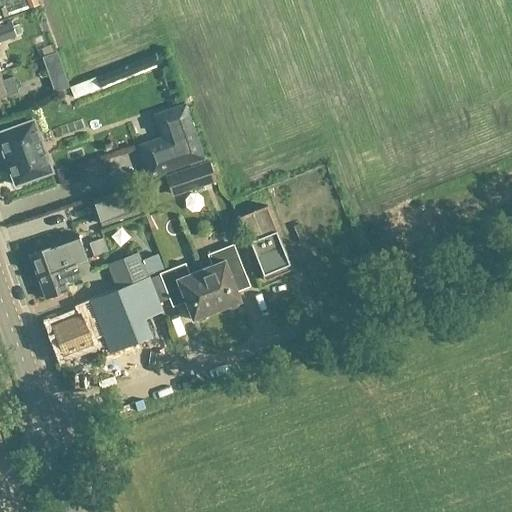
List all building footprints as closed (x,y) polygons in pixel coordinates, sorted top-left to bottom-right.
[(38,7),(35,0),(24,0),(28,10),(38,7)] [(0,42),(15,37),(10,24),(0,27),(0,42)] [(153,57),(93,81),(97,90),(157,66),(153,57)] [(63,74),(52,78),(57,93),(68,89),(63,74)] [(0,76),(0,100),(3,99),(9,117),(29,109),(25,99),(20,101),(12,79),(2,82),(0,76)] [(175,134),(137,147),(148,178),(201,160),(183,107),(168,112),(175,134)] [(30,123),(0,133),(0,149),(13,187),(48,174),(30,123)] [(207,164),(163,179),(169,199),(214,184),(207,164)] [(92,201),(101,226),(137,214),(128,189),(92,201)] [(262,282),(290,271),(265,207),(237,219),(262,282)] [(49,246),(51,250),(29,258),(36,278),(83,261),(74,237),(49,246)] [(209,267),(198,271),(214,312),(226,307),(227,309),(229,310),(235,308),(236,306),(236,303),(239,302),(235,293),(248,288),(231,246),(205,256),(209,267)] [(145,277),(139,262),(136,255),(106,267),(116,290),(146,279),(145,277)] [(156,256),(139,262),(145,277),(162,271),(156,256)] [(83,261),(36,278),(44,300),(66,292),(63,283),(87,275),(83,261)] [(214,312),(198,271),(187,275),(183,265),(157,275),(170,308),(183,303),(190,321),(193,320),(194,322),(196,323),(203,321),(204,318),(203,316),(214,312)] [(146,279),(116,290),(73,307),(76,315),(52,324),(63,355),(90,344),(85,331),(98,326),(109,354),(150,338),(142,320),(161,313),(147,278),(146,279)]
